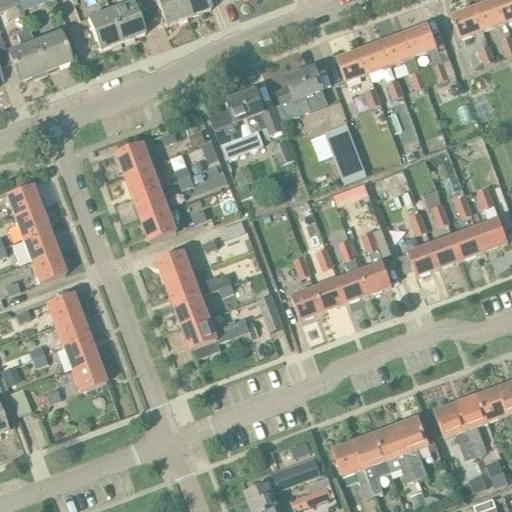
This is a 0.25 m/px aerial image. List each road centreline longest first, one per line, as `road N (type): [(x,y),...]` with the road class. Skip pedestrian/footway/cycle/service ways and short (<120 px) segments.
road 1 (residential): [(170,440),(446,332),(475,340),(511,325)]
road 2 (residential): [(170,440),(52,120)]
road 3 (residential): [(52,120),(316,17)]
road 4 (residential): [(0,505),(170,440)]
